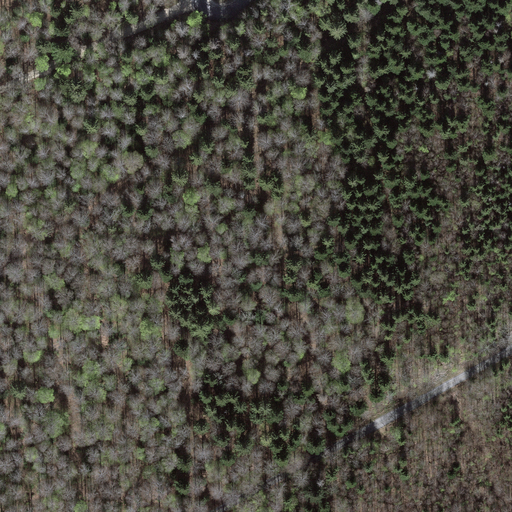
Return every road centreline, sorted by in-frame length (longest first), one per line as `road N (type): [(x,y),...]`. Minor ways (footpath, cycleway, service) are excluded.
road 1 (track): [(398,0),(0,268)]
road 2 (unclassified): [(511,350),(217,511)]
road 3 (track): [(197,0),(0,88)]
